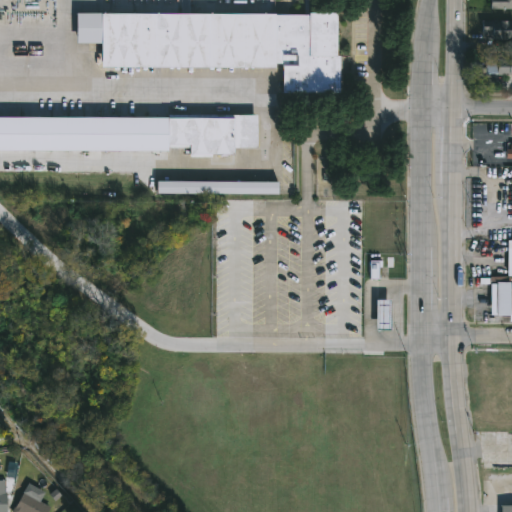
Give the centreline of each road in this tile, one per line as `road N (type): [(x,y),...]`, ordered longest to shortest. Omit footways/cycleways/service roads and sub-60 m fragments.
road 1 (secondary): [(431,0),(422,109),(422,339),(438,511)]
road 2 (secondary): [(469,511),(457,340),(456,0)]
